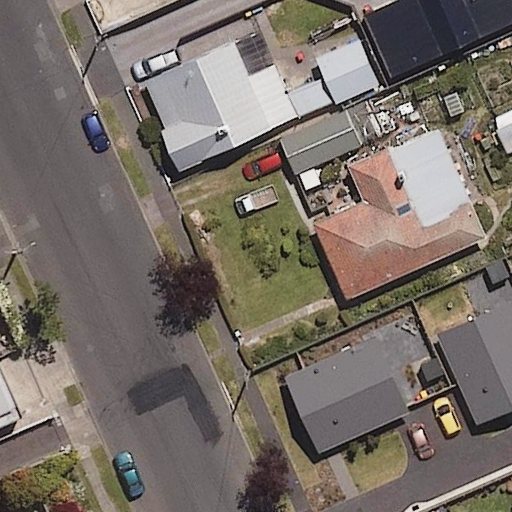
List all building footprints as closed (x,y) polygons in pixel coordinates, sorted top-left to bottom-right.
[(237,41),(146,81),(167,130),(163,132),(181,173),(277,131),(237,41)] [(511,150),(511,110),(494,118),(507,153),(511,150)] [(391,150),(350,167),(365,202),(316,224),(350,300),(489,238),(473,202),(424,223),(391,150)] [(511,355),(490,307),(418,339),(440,387),(426,393),(448,443),(469,434),(483,465),(511,451),(511,355)] [(0,424),(14,418),(0,388),(0,424)]
